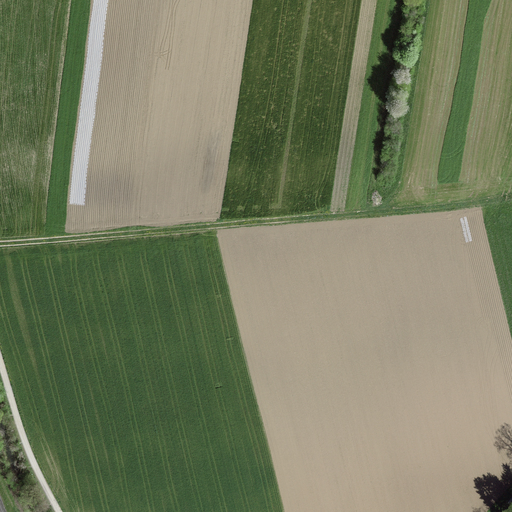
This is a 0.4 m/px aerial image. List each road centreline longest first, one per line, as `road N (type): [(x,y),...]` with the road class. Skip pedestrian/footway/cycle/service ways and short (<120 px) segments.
road 1 (track): [(411,208),(0,245)]
road 2 (track): [(0,358),(22,436),(59,511)]
